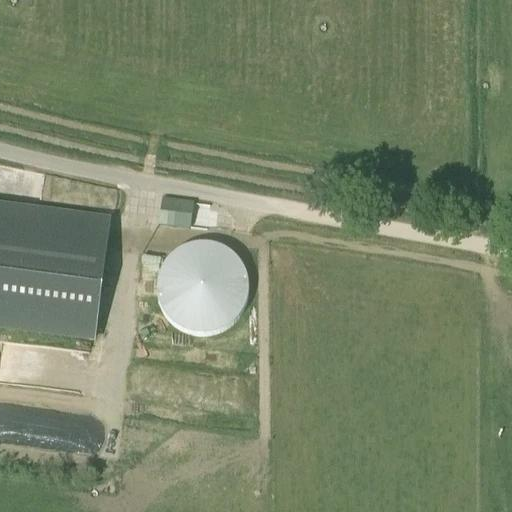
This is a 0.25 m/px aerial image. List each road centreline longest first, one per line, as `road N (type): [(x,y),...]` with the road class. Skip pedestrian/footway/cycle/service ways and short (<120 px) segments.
road 1 (unclassified): [(311,216),(0,149)]
road 2 (track): [(511,254),(311,216)]
